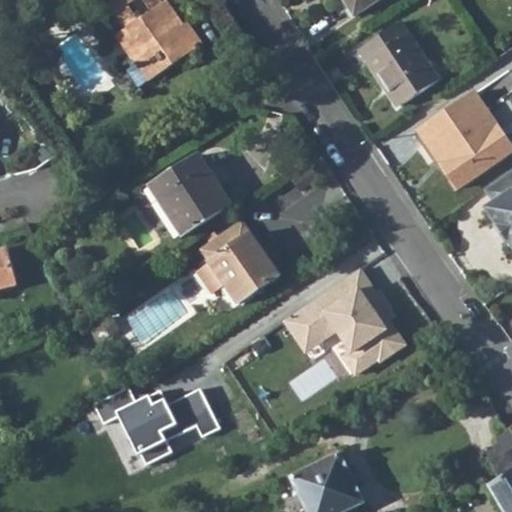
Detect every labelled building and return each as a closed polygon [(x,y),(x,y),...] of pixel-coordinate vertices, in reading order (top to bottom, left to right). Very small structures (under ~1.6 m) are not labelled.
[(100,0),(112,17),(116,14),(127,29),(117,36),(135,61),(150,82),(204,45),(188,23),(184,26),(167,1),(163,4),(159,0),(100,0)] [(381,0),(343,0),(355,17),(381,0)] [(401,23),(359,50),(385,90),(388,88),(400,107),(439,81),(401,23)] [(125,68),(140,89),(150,82),(135,61),(125,68)] [(511,142),(476,92),(443,115),(484,173),(511,152),(511,142)] [(200,156),(150,188),(183,238),(232,205),(200,156)] [(511,171),(485,190),(494,203),(486,209),(499,227),(500,226),(511,243),(510,244),(511,246),(511,171)] [(243,222),(201,251),(210,264),(226,286),(239,305),(281,276),(243,222)] [(0,289),(19,285),(9,249),(0,251),(0,289)] [(198,272),(213,295),(226,286),(210,264),(198,272)] [(244,333),(263,360),(289,342),(270,314),(244,333)] [(502,443),(485,455),(499,478),(511,468),(511,428),(509,430),(498,438),(502,443)] [(340,454),(291,478),(307,511),(346,511),(364,503),(340,454)] [(511,511),(511,468),(499,478),(488,486),(503,511),(511,511)]
